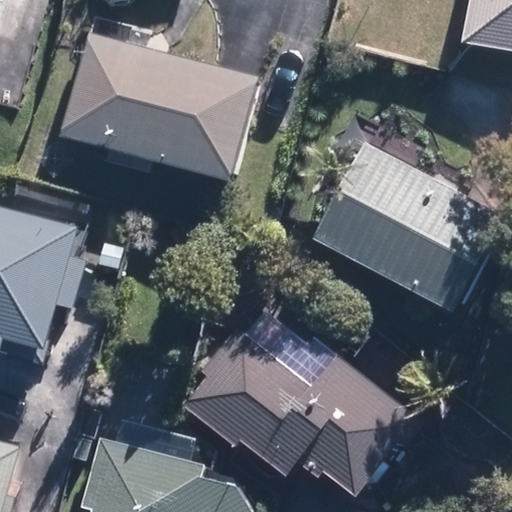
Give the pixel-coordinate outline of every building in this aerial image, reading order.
[(16,0),(0,0),(0,78),(3,79),(16,0)] [(511,0),(476,0),(470,42),(511,48),(511,0)] [(272,80),(92,34),(66,137),(245,184),(272,80)] [(511,209),(379,136),(324,236),(469,316),(511,238),(511,209)] [(94,226),(0,203),(0,349),(15,353),(19,335),(65,346),(94,226)] [(316,347),(272,312),(254,335),(244,328),(210,372),(219,379),(197,408),(254,453),(260,446),(301,479),(317,459),(376,504),(438,423),(325,336),(316,347)] [(16,511),(32,444),(0,436),(0,511),(16,511)] [(111,443),(108,443),(98,511),(276,511),(243,465),(111,443)]
